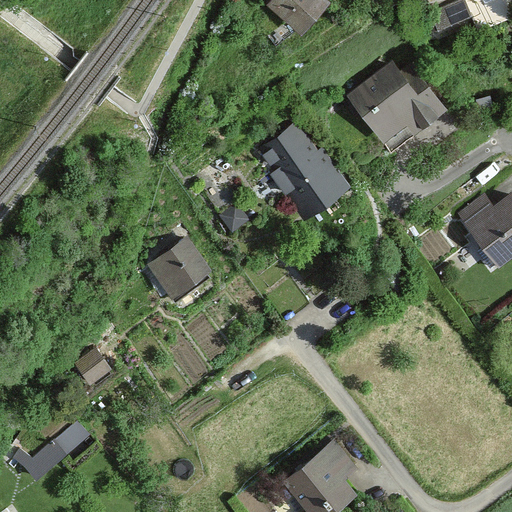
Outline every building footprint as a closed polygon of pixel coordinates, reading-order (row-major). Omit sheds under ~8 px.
[(320,0),(272,0),(267,6),(299,32),(323,2),(320,0)] [(392,143),(443,107),(415,69),(404,77),(393,61),(353,90),(392,143)] [(291,117),(249,149),(296,211),(338,180),(291,117)] [(456,223),(486,266),(511,248),(511,196),(506,188),(456,223)] [(187,239),(150,263),(168,290),(205,266),(187,239)] [(96,350),(77,362),(90,382),(109,370),(96,350)] [(43,476),(93,430),(79,415),(35,455),(25,444),(19,450),(43,476)] [(327,428),(275,467),(308,511),(313,511),(351,484),(340,469),(351,461),(327,428)]
